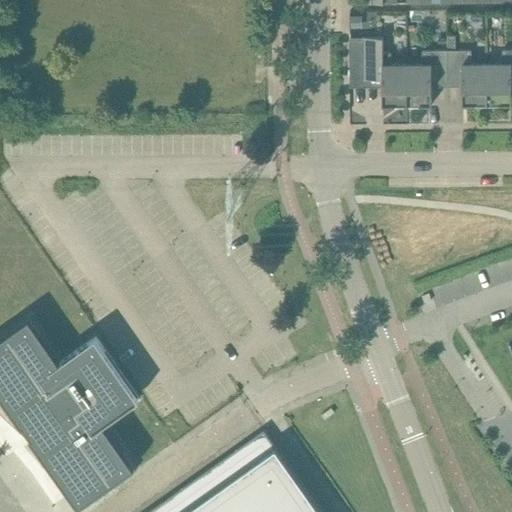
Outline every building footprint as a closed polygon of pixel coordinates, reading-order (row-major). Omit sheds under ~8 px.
[(21,0),(22,24),(81,23),(81,4),(156,2),(157,50),(245,49),(244,0),(21,0)] [(351,16),(351,28),(361,28),(361,16),(351,16)] [(447,48),(455,48),(455,35),(447,35),(447,48)] [(362,37),(349,37),(350,79),(362,79),(382,79),(383,105),(407,105),(407,64),(392,64),(391,53),(383,53),(383,37),(382,37),(362,37)] [(502,63),(487,63),(487,104),(511,104),(511,101),(511,76),(511,75),(511,49),(502,50),(502,63)] [(423,64),(407,64),(407,105),(432,105),(432,76),(447,76),(447,50),(422,50),(423,64)] [(471,50),(447,50),(447,76),(462,76),(462,104),(487,104),(487,63),(472,64),(471,50)] [(26,87),(26,111),(242,106),(242,82),(218,82),(217,70),(49,74),(50,86),(26,87)] [(30,318),(0,338),(0,393),(10,408),(23,426),(24,425),(32,436),(30,437),(79,507),(96,495),(121,477),(123,480),(137,470),(104,423),(139,398),(96,337),(61,362),(30,319),(30,318)] [(264,430),(147,511),(322,511),(264,429),(264,430)]
